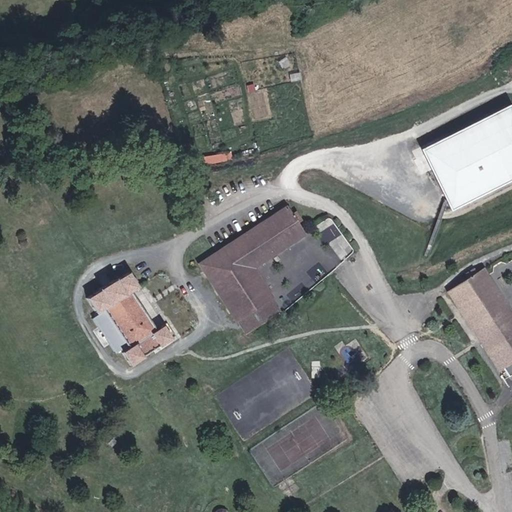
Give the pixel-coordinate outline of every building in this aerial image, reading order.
[(511,122),(503,105),(413,152),(443,203),(447,212),(511,177),(511,122)] [(202,263),(236,319),(273,297),(255,268),(306,235),(285,206),(267,221),(202,263)] [(511,308),(478,269),(476,270),(474,268),(467,272),(468,275),(440,293),(497,372),(501,369),(507,378),(511,374),(511,308)] [(128,348),(120,352),(130,367),(141,360),(139,358),(160,345),(161,347),(172,340),(163,327),(158,330),(133,291),(137,288),(128,274),(116,281),(114,279),(100,288),(101,290),(87,299),(96,314),(103,310),(128,348)] [(245,331),(267,316),(280,308),(273,297),(236,319),(245,331)] [(96,314),(120,352),(128,348),(103,310),(96,314)]
